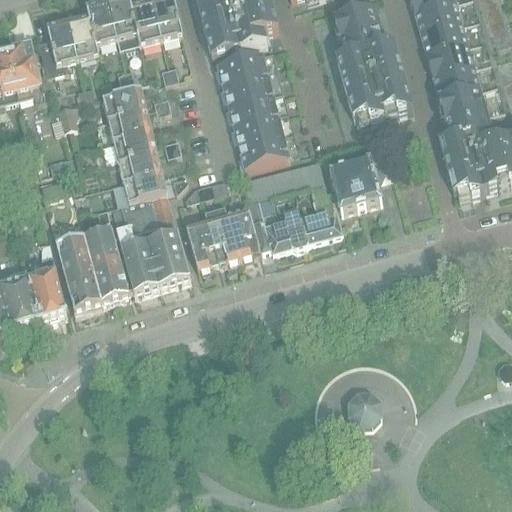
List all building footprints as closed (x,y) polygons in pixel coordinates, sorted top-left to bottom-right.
[(279,37),(268,0),(194,0),(212,66),(267,52),(265,41),(279,37)] [(511,0),(409,0),(414,18),(420,40),(427,62),(432,83),(437,98),(439,106),(446,131),(449,141),(441,143),(443,150),(445,159),(443,159),(455,202),(459,219),(511,204),(511,0)] [(130,4),(108,9),(117,47),(120,58),(125,56),(125,58),(136,56),(135,54),(140,52),(138,42),(132,14),(130,4)] [(174,4),(153,9),(162,47),(183,42),(174,4)] [(87,14),(89,24),(90,24),(96,52),(97,52),(117,47),(108,9),(87,14)] [(153,9),(132,14),(138,42),(140,52),(162,47),(153,9)] [(337,66),(354,127),(368,123),(370,129),(385,125),(384,118),(396,115),(398,121),(413,117),(395,52),(388,53),(388,52),(386,53),(375,12),(334,24),(338,37),(344,35),(346,44),(340,46),(345,64),(337,66)] [(89,24),(69,29),(79,67),(100,63),(97,52),(96,52),(90,24),(89,24)] [(79,67),(69,29),(47,35),(50,46),(39,49),(47,84),(69,79),(67,70),(79,67)] [(9,56),(7,57),(19,107),(34,104),(36,112),(45,109),(31,51),(20,54),(17,52),(12,53),(9,56)] [(0,120),(6,119),(4,111),(19,107),(7,57),(4,57),(0,56),(0,55),(0,120)] [(222,89),(223,96),(224,96),(278,82),(278,81),(277,82),(275,73),(266,75),(263,63),(218,75),(215,76),(218,90),(222,89)] [(176,74),(169,75),(172,89),(179,87),(176,74)] [(172,89),(169,75),(162,77),(165,91),(172,89)] [(132,77),(125,79),(129,93),(136,91),(132,77)] [(129,93),(125,79),(118,81),(122,95),(129,93)] [(224,96),(223,96),(220,96),(224,110),(227,109),(229,116),(229,117),(283,102),(280,93),(272,95),(269,85),(278,83),(278,82),(224,96)] [(92,94),(86,96),(89,109),(95,108),(92,94)] [(89,109),(86,96),(78,98),(81,112),(89,109)] [(103,106),(108,127),(146,118),(141,96),(103,106)] [(229,117),(229,116),(225,117),(229,130),(232,129),(234,136),(234,137),(288,123),(288,122),(286,113),(277,116),(274,106),(283,103),(283,102),(229,117)] [(154,109),(156,115),(170,112),(168,105),(154,109)] [(170,112),(156,115),(158,122),(172,119),(170,112)] [(72,114),(60,118),(66,139),(78,135),(72,114)] [(146,118),(108,127),(113,147),(151,138),(146,118)] [(234,137),(234,136),(231,137),(234,151),(238,150),(240,157),(294,143),(294,142),(293,142),(291,134),(282,136),(280,126),(289,124),(288,123),(234,137)] [(151,138),(113,147),(119,169),(157,160),(151,138)] [(294,143),(240,157),(242,165),(238,166),(242,179),(245,178),(245,179),(290,167),(287,155),(296,152),(294,144),(294,143)] [(164,150),(166,158),(180,154),(178,147),(164,150)] [(383,153),(371,156),(374,168),(386,164),(383,153)] [(180,154),(166,158),(168,164),(182,161),(180,154)] [(157,160),(119,169),(124,189),(162,180),(157,160)] [(51,171),(53,183),(75,177),(72,166),(51,171)] [(344,176),(331,179),(342,220),(383,208),(371,168),(349,174),(348,170),(343,172),(344,176)] [(317,170),(311,172),(316,192),(324,189),(320,174),(319,170),(317,170)] [(311,172),(303,174),(309,193),(316,192),(311,172)] [(303,174),(296,176),(301,195),(309,193),(303,174)] [(296,176),(289,177),(294,197),(301,195),(296,176)] [(289,177),(282,179),(287,199),(294,197),(289,177)] [(282,179),(275,181),(280,201),(287,199),(282,179)] [(162,180),(124,189),(129,211),(138,209),(167,202),(162,180)] [(275,181),(267,183),(273,203),(280,201),(275,181)] [(267,183),(260,185),(265,205),(273,203),(267,183)] [(178,199),(189,188),(188,184),(174,188),(177,200),(178,199)] [(260,185),(253,187),(258,206),(265,205),(260,185)] [(225,187),(218,189),(222,203),(229,201),(225,187)] [(253,187),(244,189),(245,192),(250,209),(258,206),(253,187)] [(65,204),(61,189),(43,194),(47,208),(65,204)] [(212,191),(198,194),(195,195),(186,206),(186,210),(200,207),(200,206),(215,202),(215,205),(222,203),(218,189),(212,191)] [(299,218),(298,218),(304,237),(305,236),(309,250),(343,240),(335,208),(332,198),(328,199),(326,191),(311,195),(317,214),(320,213),(321,218),(301,223),(299,218)] [(20,197),(9,199),(11,207),(22,204),(20,197)] [(167,202),(138,209),(145,237),(159,233),(162,246),(149,250),(161,296),(191,287),(178,241),(167,202)] [(22,204),(11,207),(15,228),(28,225),(23,204),(22,204)] [(250,212),(252,220),(262,259),(272,256),(273,260),(292,254),(297,257),(306,254),(309,250),(305,236),(304,237),(298,218),(286,222),(287,227),(267,233),(263,220),(277,216),(274,205),(260,209),(250,212)] [(127,237),(117,240),(135,303),(161,296),(149,250),(136,253),(132,240),(145,237),(138,209),(129,211),(114,215),(118,232),(125,230),(127,237)] [(110,227),(107,216),(98,218),(101,229),(110,227)] [(209,233),(208,233),(220,273),(241,267),(229,227),(226,218),(206,223),(209,233)] [(252,220),(229,227),(241,267),(263,261),(262,259),(252,220)] [(220,273),(208,233),(187,239),(199,279),(220,273)] [(113,238),(85,245),(103,313),(131,305),(113,238)] [(103,313),(85,245),(57,253),(75,320),(103,313)] [(43,274),(27,278),(42,330),(67,323),(50,250),(44,252),(42,256),(42,268),(43,274)] [(9,282),(0,284),(0,298),(12,339),(42,330),(27,278),(26,275),(9,280),(9,282)] [(0,341),(12,339),(0,298),(0,341)] [(504,371),(500,376),(500,382),(505,386),(511,385),(511,371),(510,370),(504,371)] [(352,435),(357,439),(363,441),(369,441),(374,439),(379,435),(382,430),(384,424),(383,418),(381,413),(377,409),(372,406),(366,405),(360,405),(355,408),(351,413),(348,418),(347,424),(349,430),(352,435)]
